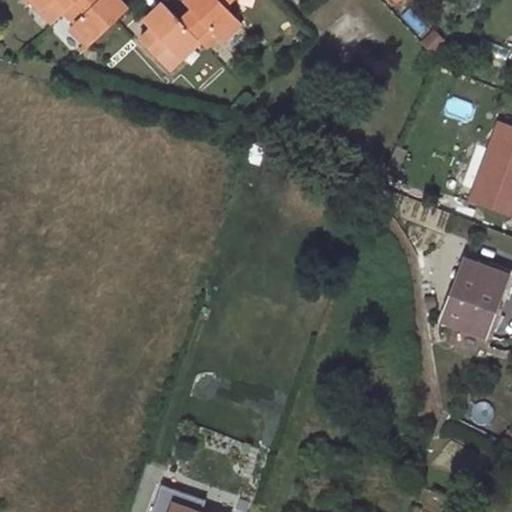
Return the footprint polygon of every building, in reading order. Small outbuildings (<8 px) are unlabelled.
[(54,31),(71,15),(87,0),(34,0),(49,14),(43,20),(54,31)] [(93,50),(120,24),(130,14),(116,0),(107,0),(104,2),(102,0),(87,0),(71,15),(80,23),(73,32),(93,50)] [(193,14),(183,25),(200,42),(209,51),(218,38),(227,47),(244,27),(217,0),(190,0),(185,5),(193,14)] [(152,35),(144,45),(176,81),(187,70),(180,63),(200,42),(183,25),(167,7),(145,27),(152,35)] [(433,54),(449,43),(439,29),(423,40),(433,54)] [(511,127),(495,121),(469,192),(511,211),(511,127)] [(409,151),(397,148),(386,169),(398,175),(409,151)] [(494,276),(452,260),(429,319),(470,337),(494,276)]
